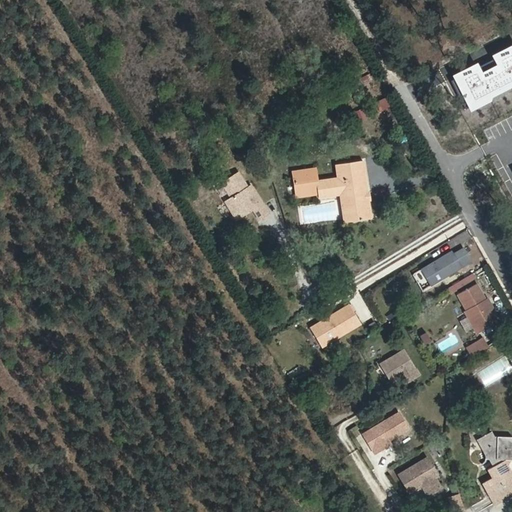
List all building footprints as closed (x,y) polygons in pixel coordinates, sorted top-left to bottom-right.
[(511,36),(452,70),(511,157),(511,36)] [(368,192),(363,161),(341,164),(343,177),(337,178),(317,181),(315,169),(293,172),(296,197),(319,193),(320,198),(340,194),(346,193),(350,221),(371,218),(369,200),(366,201),(365,192),(368,192)] [(350,221),(346,193),(340,194),(344,222),(350,221)] [(452,251),(421,270),(431,286),(472,261),(464,248),(454,254),(452,251)] [(477,332),(499,320),(495,312),(493,313),(486,300),(476,284),(458,294),(468,310),(466,312),(477,332)] [(486,300),(493,313),(495,312),(488,299),(486,300)] [(350,305),(311,328),(322,347),(361,324),(350,305)] [(420,345),(428,341),(423,331),(415,334),(420,345)] [(483,338),(466,348),(471,357),(489,347),(483,338)] [(405,349),(380,364),(391,383),(401,377),(404,375),(408,382),(420,375),(405,349)] [(476,369),(482,385),(511,374),(511,372),(507,358),(476,369)] [(340,376),(337,369),(328,373),(331,380),(340,376)] [(396,436),(409,428),(399,412),(363,434),(375,453),(391,444),(389,440),(391,439),(390,437),(395,434),(396,436)] [(511,460),(511,449),(511,436),(497,436),(494,436),(491,431),(476,439),(485,455),(485,457),(489,457),(494,465),(487,469),(491,477),(482,483),(494,504),(511,493),(511,476),(507,479),(501,470),(508,466),(504,459),(511,460)] [(438,476),(427,458),(399,475),(409,493),(422,485),(428,496),(441,488),(435,478),(438,476)] [(511,476),(511,473),(508,466),(501,470),(507,479),(511,476)]
